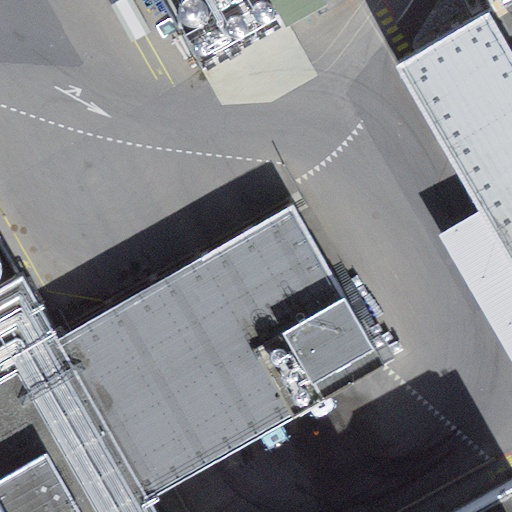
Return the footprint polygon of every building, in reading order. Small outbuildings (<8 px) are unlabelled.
[(274,0),(281,12),(301,0),(274,0)] [(511,0),(502,0),(463,23),(416,52),(511,217),(511,0)] [(293,415),(384,364),(292,203),(201,255),(293,415)] [(149,497),(293,415),(201,255),(57,336),(149,497)] [(0,511),(157,511),(149,497),(57,336),(22,274),(0,286),(0,511)] [(511,511),(511,479),(453,511),(511,511)]
